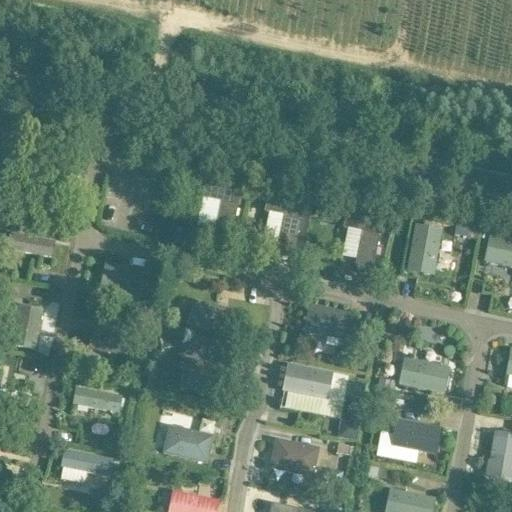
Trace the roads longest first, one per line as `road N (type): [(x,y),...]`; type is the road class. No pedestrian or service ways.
road 1 (unclassified): [(511,184),(0,80)]
road 2 (unknown): [(103,101),(85,248)]
